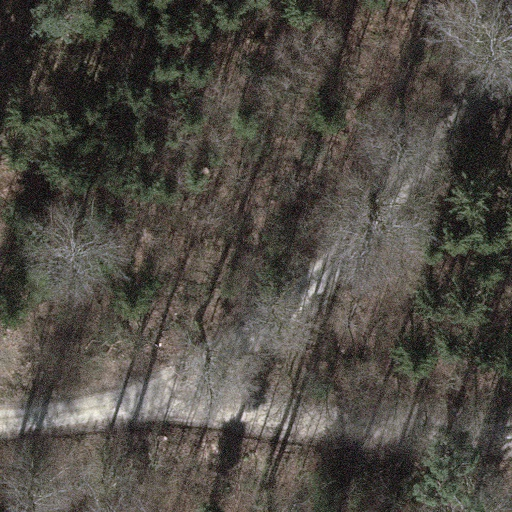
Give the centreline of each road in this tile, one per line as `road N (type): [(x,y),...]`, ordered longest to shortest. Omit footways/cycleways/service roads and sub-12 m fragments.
road 1 (track): [(133,406),(319,289),(511,59)]
road 2 (track): [(511,431),(133,406)]
road 3 (track): [(133,406),(0,421)]
